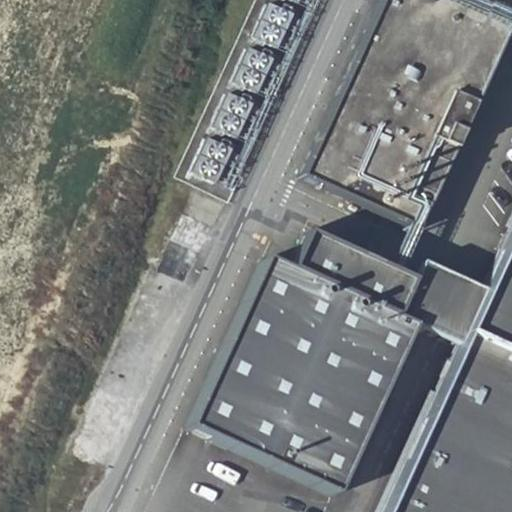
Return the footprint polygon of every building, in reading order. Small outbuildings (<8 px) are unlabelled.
[(262,0),(194,179),(234,194),(309,0),(262,0)] [(511,19),(511,9),(490,0),(372,0),(291,180),(415,236),(511,19)] [(511,511),(511,225),(480,297),(455,353),(383,511),(511,511)] [(254,262),(178,432),(326,499),(402,329),(384,321),(400,284),(296,237),(279,273),(254,262)] [(449,283),(409,265),(400,284),(384,321),(402,329),(422,338),(455,353),(480,297),(449,283)]
